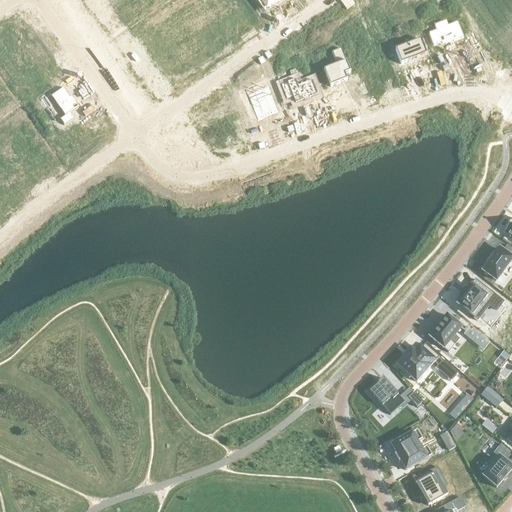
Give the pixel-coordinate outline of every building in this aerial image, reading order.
[(242,6),(223,20),(236,37),(246,29),(245,28),(254,21),(246,11),(252,7),(246,0),(239,0),(238,1),(242,6)] [(259,0),(266,9),(267,10),(268,9),(275,4),(276,3),(280,0),(281,0),(259,0)] [(380,0),(389,13),(398,7),(395,3),(399,1),(400,2),(401,2),(402,0),(380,0)] [(157,71),(153,74),(159,81),(162,79),(165,83),(175,76),(176,78),(177,77),(179,78),(184,75),(183,73),(184,72),(183,70),(184,70),(180,64),(188,59),(159,17),(151,23),(146,27),(153,36),(162,30),(169,39),(158,47),(164,55),(165,55),(170,61),(156,70),(157,71)] [(436,31),(429,34),(434,46),(444,42),(445,45),(464,38),(457,22),(448,26),(446,21),(434,26),(436,31)] [(4,27),(0,30),(0,41),(15,63),(33,50),(31,47),(33,45),(18,24),(7,32),(4,27)] [(194,39),(189,43),(194,51),(199,48),(203,53),(203,54),(204,54),(205,54),(211,49),(211,50),(217,46),(216,45),(223,41),(224,40),(223,40),(214,27),(195,41),(194,39)] [(340,33),(334,36),(338,47),(345,44),(340,33)] [(421,40),(395,50),(401,65),(427,55),(421,40)] [(359,57),(352,60),(357,73),(364,70),(366,74),(375,70),(376,72),(389,67),(379,42),(366,48),(367,49),(358,53),(359,57)] [(337,66),(324,71),(330,87),(347,81),(345,75),(351,73),(341,49),(332,53),(337,66)] [(41,57),(27,67),(31,72),(28,74),(34,84),(38,81),(42,88),(58,77),(51,68),(50,69),(41,57)] [(296,80),(281,86),(287,100),(293,98),(295,105),(304,101),(304,102),(310,100),(310,99),(319,95),(313,81),(298,86),(296,80)] [(253,93),(248,95),(258,121),(265,119),(264,118),(278,112),(268,86),(253,92),(253,93)] [(63,88),(51,97),(65,116),(60,120),(64,126),(74,118),(71,113),(79,107),(72,97),(70,98),(63,88)] [(215,114),(204,118),(207,128),(207,129),(210,128),(214,139),(215,139),(214,138),(220,136),(220,137),(230,132),(228,128),(233,126),(234,127),(244,123),(239,111),(235,113),(232,104),(214,111),(215,114)] [(17,169),(27,182),(28,182),(28,181),(32,178),(36,182),(36,183),(37,182),(42,178),(42,179),(50,173),(49,173),(55,169),(56,168),(55,168),(45,155),(46,155),(45,154),(44,155),(45,155),(26,169),(23,164),(23,165),(18,169),(17,169)] [(9,170),(0,177),(0,202),(3,200),(9,207),(17,199),(16,198),(20,195),(18,193),(24,187),(9,170)] [(488,265),(483,271),(496,281),(511,259),(499,250),(494,256),(493,255),(486,264),(488,265)] [(463,295),(455,304),(475,320),(487,304),(494,309),(501,300),(474,280),(466,290),(465,291),(466,291),(463,294),(462,295),(463,295)] [(435,330),(429,337),(449,353),(455,346),(450,342),(461,328),(466,332),(470,327),(460,319),(457,323),(447,316),(441,323),(440,323),(435,329),(435,330)] [(403,359),(397,365),(401,369),(406,374),(407,374),(410,376),(408,378),(409,378),(411,377),(417,383),(434,363),(437,366),(436,368),(451,381),(457,374),(425,345),(421,349),(419,348),(414,354),(410,351),(409,352),(409,351),(408,352),(409,353),(405,356),(404,356),(404,357),(404,358),(403,357),(402,358),(403,359)] [(504,352),(500,357),(506,361),(510,357),(504,352)] [(511,365),(509,363),(500,374),(505,377),(511,368),(511,365)] [(378,385),(369,393),(390,416),(405,403),(383,379),(377,384),(378,385)] [(487,386),(481,394),(496,407),(503,399),(487,386)] [(413,393),(408,398),(417,408),(422,403),(413,393)] [(457,406),(449,415),(455,421),(463,412),(457,406)] [(417,430),(391,446),(406,471),(432,456),(427,447),(421,450),(417,443),(422,439),(417,430)] [(447,433),(441,437),(449,451),(455,448),(447,433)] [(483,476),(483,477),(496,488),(497,488),(511,469),(511,467),(504,461),(509,456),(499,448),(494,454),(499,458),(483,476)] [(437,467),(414,480),(429,506),(445,497),(434,478),(441,474),(437,467)] [(456,511),(466,507),(461,498),(435,511),(456,511)]
